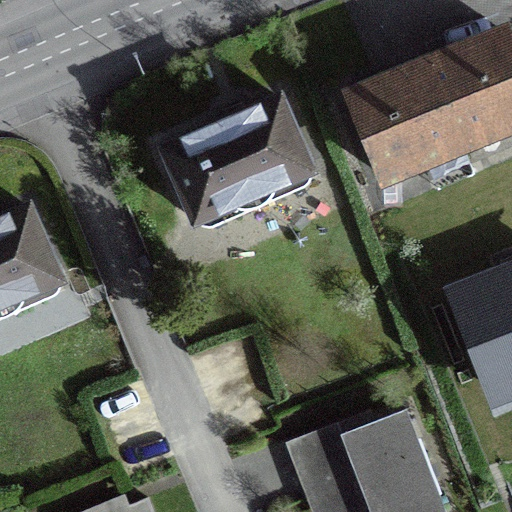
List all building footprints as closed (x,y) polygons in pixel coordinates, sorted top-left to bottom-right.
[(381,181),(511,127),(511,64),(500,35),(347,97),(381,181)] [(306,173),(276,103),(162,152),(192,223),(199,229),(209,230),(299,191),(306,183),(306,173)] [(55,283),(55,282),(24,211),(0,222),(0,320),(50,299),(56,292),(55,283)] [(493,413),(511,404),(511,273),(444,302),(493,413)] [(440,511),(402,412),(337,438),(347,462),(307,477),(314,496),(354,481),(366,511),(440,511)] [(148,511),(144,501),(117,511),(148,511)]
